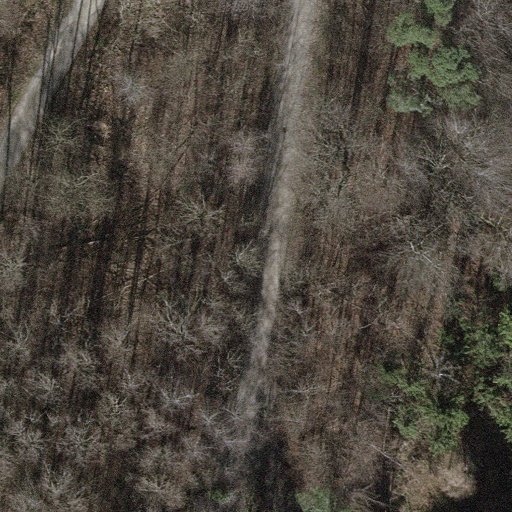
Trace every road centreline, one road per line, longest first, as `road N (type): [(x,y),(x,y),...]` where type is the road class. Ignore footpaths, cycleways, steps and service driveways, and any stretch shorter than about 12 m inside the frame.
road 1 (track): [(227,511),(284,0)]
road 2 (track): [(0,162),(91,0)]
